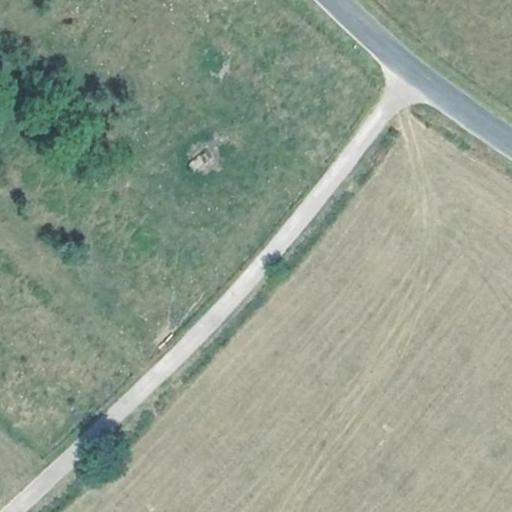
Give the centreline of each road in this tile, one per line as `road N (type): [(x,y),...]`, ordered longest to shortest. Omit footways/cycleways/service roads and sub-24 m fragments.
road 1 (track): [(412,77),(298,229),(193,347),(24,511)]
road 2 (tertiary): [(511,149),(403,70),(328,0)]
